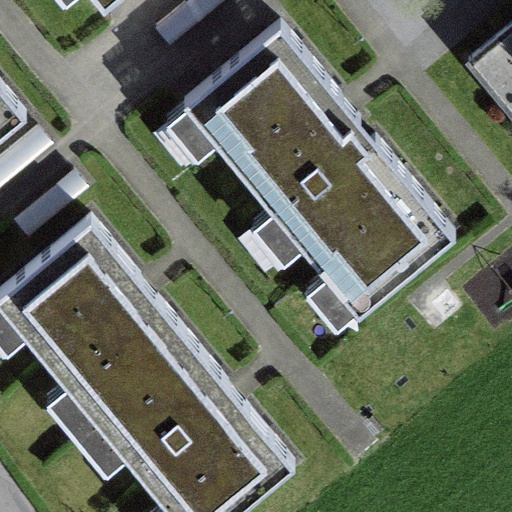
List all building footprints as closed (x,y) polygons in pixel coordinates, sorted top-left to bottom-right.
[(360,308),(456,228),(281,16),(185,96),(360,308)] [(511,107),(511,20),(469,56),(511,107)] [(0,130),(27,109),(0,76),(0,130)] [(0,286),(0,296),(97,414),(194,334),(92,211),(0,286)] [(229,511),(296,457),(194,334),(97,414),(178,511),(229,511)]
